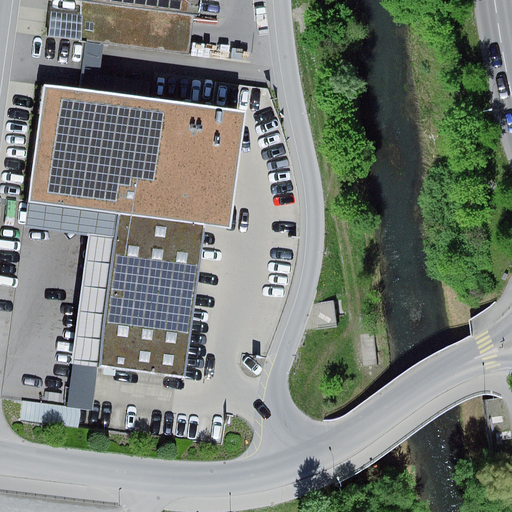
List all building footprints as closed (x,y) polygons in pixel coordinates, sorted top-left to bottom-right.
[(45,0),(40,37),(181,56),(188,0),(45,0)] [(80,236),(62,365),(169,379),(190,225),(215,229),(231,111),(34,85),(15,227),(80,236)] [(63,396),(45,393),(43,401),(62,404),(63,396)] [(501,399),(482,402),(489,460),(511,457),(511,438),(508,405),(501,399)] [(77,428),(79,409),(22,401),(20,420),(77,428)]
